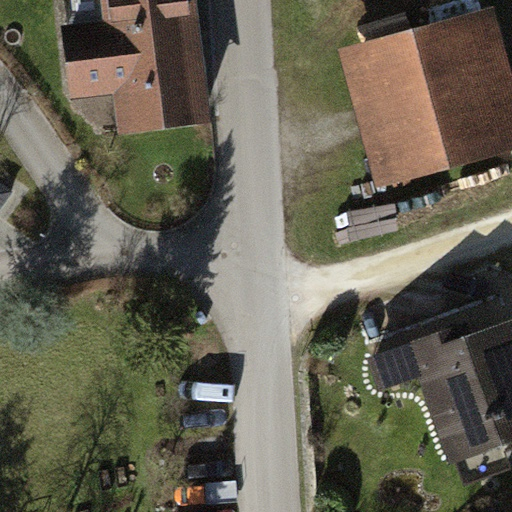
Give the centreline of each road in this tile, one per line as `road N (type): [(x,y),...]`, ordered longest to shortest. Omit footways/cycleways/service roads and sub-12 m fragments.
road 1 (residential): [(284,511),(268,245)]
road 2 (track): [(511,226),(272,309)]
road 3 (residential): [(268,245),(252,0)]
road 4 (residential): [(0,91),(114,248)]
road 5 (residential): [(114,248),(268,245)]
